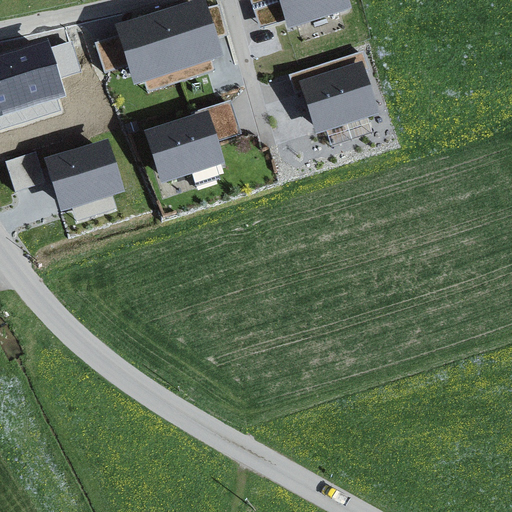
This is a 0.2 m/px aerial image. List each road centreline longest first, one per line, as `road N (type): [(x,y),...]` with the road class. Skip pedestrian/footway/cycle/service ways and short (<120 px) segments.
road 1 (unclassified): [(0,247),(66,328),(130,380),(356,511)]
road 2 (track): [(0,37),(130,0)]
